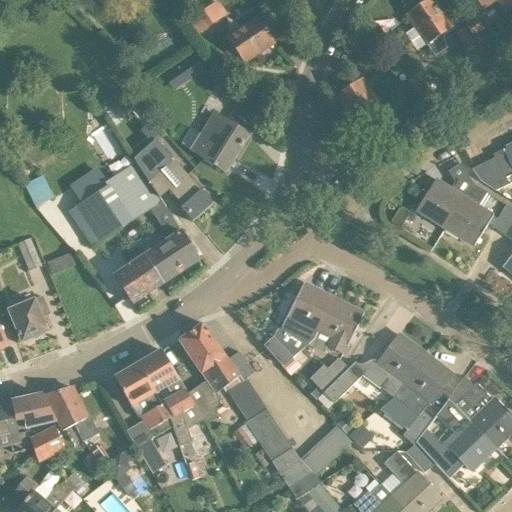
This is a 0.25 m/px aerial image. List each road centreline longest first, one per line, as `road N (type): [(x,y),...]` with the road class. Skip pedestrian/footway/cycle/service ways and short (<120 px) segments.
road 1 (residential): [(209,292),(293,209),(307,90),(321,41),(348,0)]
road 2 (residential): [(511,379),(414,301),(311,239)]
road 3 (residential): [(311,239),(370,188),(511,113)]
road 4 (residential): [(0,389),(93,357),(209,292)]
